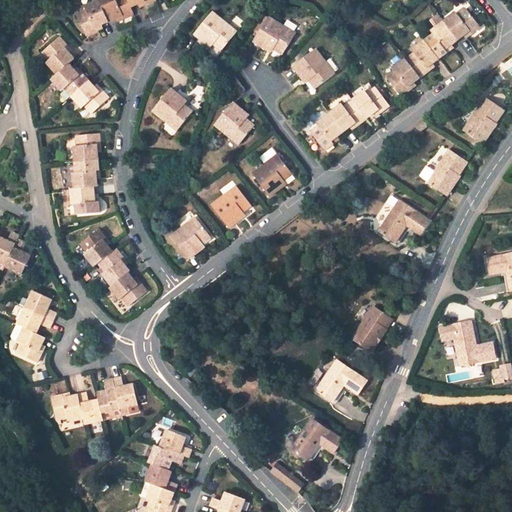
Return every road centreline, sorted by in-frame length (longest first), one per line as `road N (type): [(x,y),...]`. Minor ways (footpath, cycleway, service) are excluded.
road 1 (residential): [(511,143),(452,242),(367,443),(347,511)]
road 2 (residential): [(12,38),(61,270),(117,336),(146,345)]
road 3 (residential): [(197,0),(159,44),(129,106),(124,147),(128,206),(178,292)]
road 4 (residential): [(321,189),(511,39)]
road 5 (residential): [(289,511),(155,370),(146,345)]
road 6 (residential): [(178,292),(321,189)]
road 7 (unknown): [(129,106),(99,53),(101,42),(125,29),(176,24)]
road 8 (residential): [(250,74),(321,189)]
